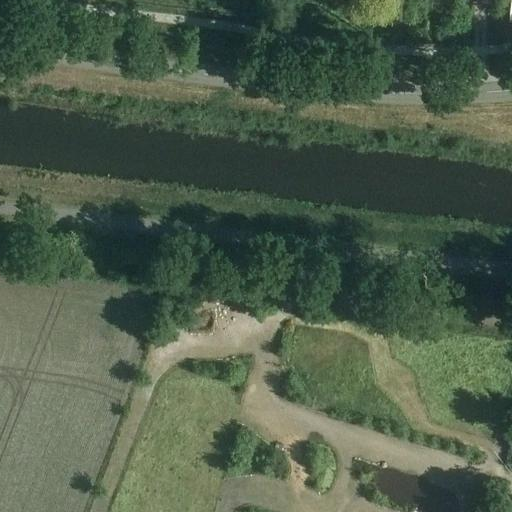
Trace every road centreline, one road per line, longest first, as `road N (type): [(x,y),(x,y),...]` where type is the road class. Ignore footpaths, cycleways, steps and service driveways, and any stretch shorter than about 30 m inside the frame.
road 1 (unclassified): [(0,206),(511,269)]
road 2 (tertiary): [(0,48),(385,95),(511,93)]
